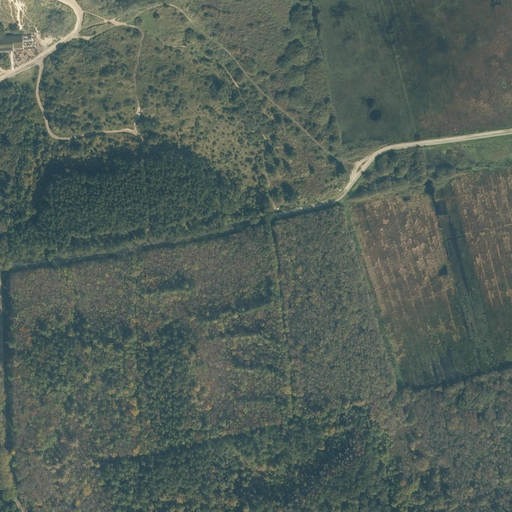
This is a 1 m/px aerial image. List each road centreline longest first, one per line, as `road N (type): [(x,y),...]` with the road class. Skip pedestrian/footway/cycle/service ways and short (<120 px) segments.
road 1 (unknown): [(150,237),(137,135),(60,139),(48,131),(37,99),(45,46)]
road 2 (unknown): [(0,260),(273,213)]
road 3 (unknown): [(140,511),(135,240)]
road 4 (unknown): [(511,129),(390,147),(334,199),(273,213)]
road 5 (unknown): [(374,154),(334,158),(207,37)]
road 6 (unknown): [(207,37),(166,2),(73,34)]
